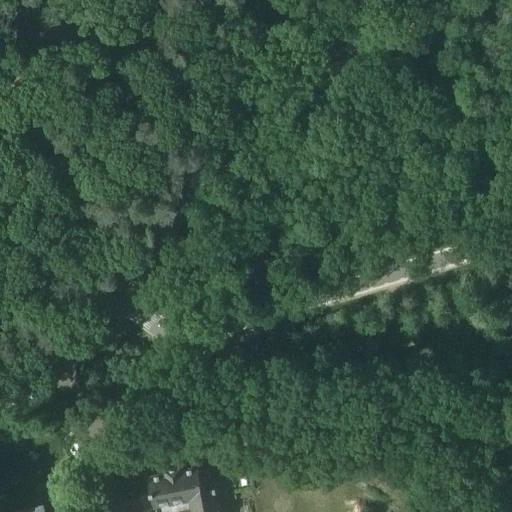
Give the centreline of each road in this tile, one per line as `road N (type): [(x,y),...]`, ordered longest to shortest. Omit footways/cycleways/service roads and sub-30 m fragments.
road 1 (track): [(94,315),(126,334),(163,380),(511,420)]
road 2 (unclassified): [(115,290),(154,325),(200,333),(511,238)]
road 3 (tertiary): [(115,290),(227,130),(255,0)]
road 4 (track): [(396,334),(254,367),(232,325)]
road 5 (tertiary): [(0,396),(37,371),(115,290)]
